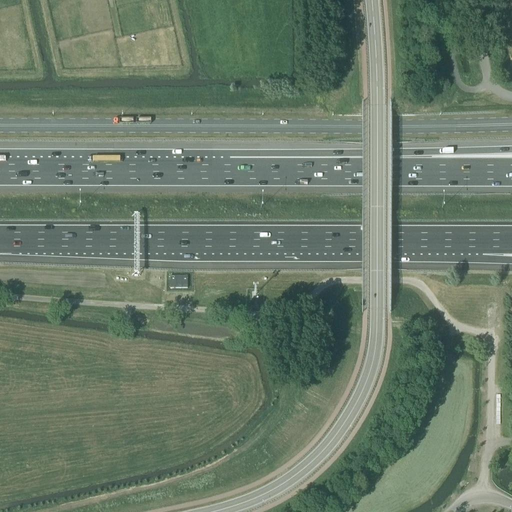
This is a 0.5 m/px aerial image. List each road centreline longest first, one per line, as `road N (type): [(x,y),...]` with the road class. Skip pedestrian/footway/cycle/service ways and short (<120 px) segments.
road 1 (unclassified): [(477,498),(488,444),(490,342),(450,325),(417,283),(329,281),(291,317),(0,297)]
road 2 (tertiary): [(214,511),(265,495),(306,467),(334,439),(369,378),(377,316),(371,0)]
road 3 (secondary): [(0,127),(511,125)]
road 4 (motorway): [(0,240),(478,240)]
road 5 (track): [(63,511),(212,472),(253,445),(287,388),(269,316)]
road 6 (motorway): [(511,151),(290,154),(228,173)]
road 7 (motorway): [(511,172),(228,173)]
road 8 (motorway): [(228,173),(0,172)]
